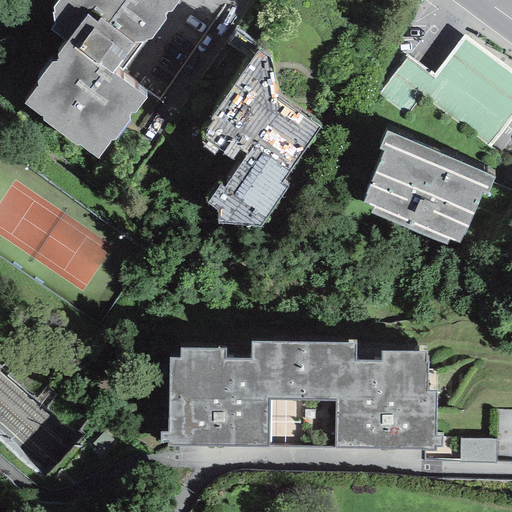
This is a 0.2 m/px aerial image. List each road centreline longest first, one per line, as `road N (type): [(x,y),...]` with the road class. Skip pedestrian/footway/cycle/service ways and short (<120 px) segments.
road 1 (unclassified): [(197,465),(511,470)]
road 2 (track): [(0,457),(51,502),(197,465)]
